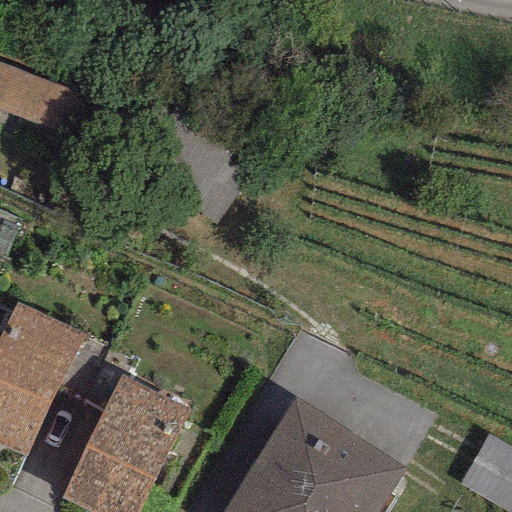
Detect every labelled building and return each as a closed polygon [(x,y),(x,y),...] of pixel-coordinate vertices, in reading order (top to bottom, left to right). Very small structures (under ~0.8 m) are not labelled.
[(0,68),(0,113),(69,140),(84,101),(0,68)] [(173,119),(123,99),(98,143),(219,234),(260,164),(230,140),(177,113),(173,119)] [(81,335),(13,304),(0,330),(0,446),(25,458),(81,335)] [(138,511),(189,411),(120,377),(59,497),(88,511),(138,511)] [(376,511),(404,469),(293,400),(223,511),(376,511)] [(511,511),(511,449),(487,436),(459,485),(506,511),(511,511)]
